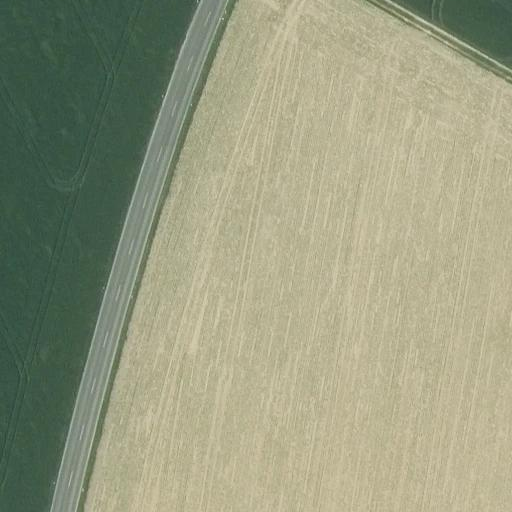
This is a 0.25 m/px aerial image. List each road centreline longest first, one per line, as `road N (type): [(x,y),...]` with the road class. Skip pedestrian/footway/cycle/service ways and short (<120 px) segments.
road 1 (tertiary): [(65,511),(151,193),(218,0)]
road 2 (track): [(371,0),(511,80)]
